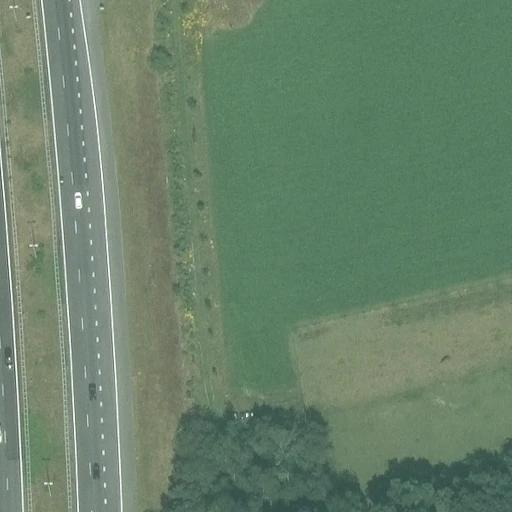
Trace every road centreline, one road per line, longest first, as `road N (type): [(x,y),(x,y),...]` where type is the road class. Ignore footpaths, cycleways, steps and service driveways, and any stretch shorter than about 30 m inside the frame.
road 1 (motorway): [(91,511),(53,0)]
road 2 (motorway): [(0,356),(7,511)]
